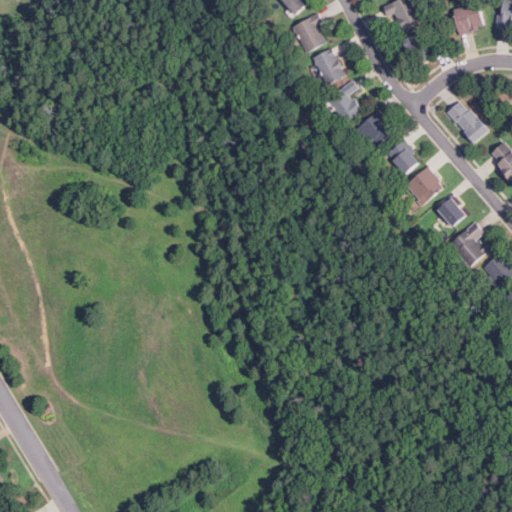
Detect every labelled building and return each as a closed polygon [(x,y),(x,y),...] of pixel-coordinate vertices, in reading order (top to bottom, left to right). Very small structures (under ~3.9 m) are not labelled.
[(275,0),(287,12),(300,0),(275,0)] [(312,2),(310,0),(285,0),(299,14),(312,2)] [(397,0),(386,6),(392,17),(399,14),(407,29),(425,20),(414,0),(397,0)] [(511,0),(501,0),(501,28),(511,28),(511,0)] [(488,28),(482,3),(457,8),(463,33),(488,28)] [(330,41),(319,23),(323,21),(318,13),(295,26),(311,52),(330,41)] [(434,55),(422,32),(406,40),(418,64),(434,55)] [(348,75),(334,47),(316,56),(330,84),(348,75)] [(329,100),(350,121),(364,107),(352,95),(361,86),(352,78),(329,100)] [(492,128),(462,99),(449,112),(478,142),(492,128)] [(397,128),(380,109),(360,127),(378,146),(397,128)] [(392,153),(410,173),(423,162),(405,142),(392,153)] [(494,154),(511,175),(511,151),(508,155),(502,147),(494,154)] [(447,185),(430,166),(409,185),(426,204),(447,185)] [(469,217),(456,197),(441,206),(455,227),(469,217)] [(461,251),(472,265),(494,248),(485,237),(489,234),(478,221),(460,235),(468,245),(461,251)] [(500,288),(511,279),(511,262),(504,252),(484,267),(500,288)]
